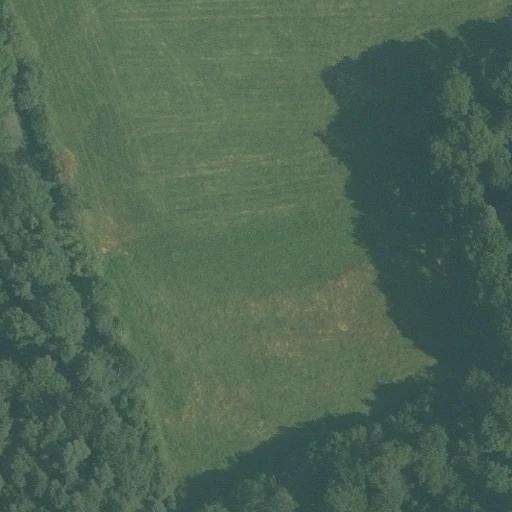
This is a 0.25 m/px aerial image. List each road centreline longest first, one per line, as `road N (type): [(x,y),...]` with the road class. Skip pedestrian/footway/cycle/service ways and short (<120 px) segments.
road 1 (unclassified): [(143,511),(0,87)]
road 2 (unclassified): [(511,416),(321,511)]
